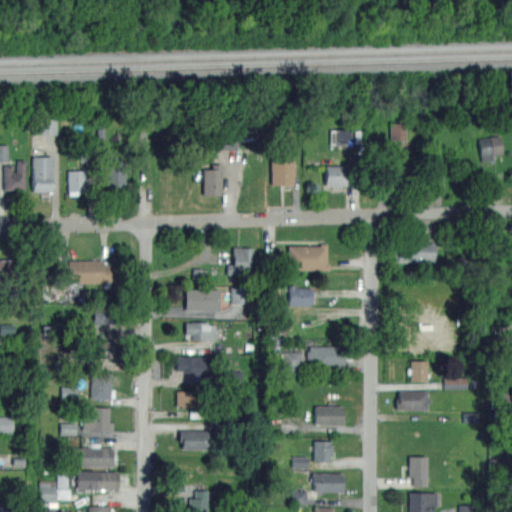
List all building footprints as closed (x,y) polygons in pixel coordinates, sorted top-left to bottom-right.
[(57,134),(57,117),(32,117),(32,134),(57,134)] [(389,139),(405,139),(405,123),(390,123),(389,139)] [(351,129),(329,129),(329,145),(352,145),(351,129)] [(235,149),(235,134),(212,134),(212,149),(235,149)] [(480,160),(477,138),(498,135),(501,153),(491,155),(491,159),(480,160)] [(412,154),(413,154),(412,183),(405,183),(405,185),(394,185),(394,154),(403,154),(403,148),(412,148),(412,154)] [(118,158),(123,158),(124,185),(121,185),(121,190),(104,191),(103,158),(107,158),(107,154),(118,153),(118,158)] [(270,184),(269,156),(292,155),(293,183),(270,184)] [(50,157),(51,190),(32,190),(32,157),(50,157)] [(24,159),(24,189),(2,189),(2,164),(10,164),(10,170),(15,170),(15,159),(24,159)] [(220,194),(201,194),(201,168),(211,168),(211,163),(220,163),(220,194)] [(345,185),(324,184),(324,164),(345,165),(345,185)] [(84,190),(77,190),(77,194),(67,194),(67,169),(83,169),(84,190)] [(426,228),(426,242),(433,242),(434,260),(396,261),(396,260),(392,260),(392,241),(417,241),(417,229),(426,228)] [(328,269),(286,269),(286,245),(318,245),(318,242),(325,242),(325,262),(329,262),(328,269)] [(252,247),(251,261),(254,261),(254,274),(227,273),(227,264),(232,264),(232,246),(252,247)] [(110,281),(58,282),(58,265),(67,264),(67,259),(101,258),(101,264),(110,264),(110,281)] [(0,281),(0,259),(8,259),(8,264),(16,264),(16,281),(0,281)] [(310,304),(287,304),(287,284),(293,285),(293,287),(310,287),(310,304)] [(247,303),(246,289),(229,290),(229,304),(247,303)] [(216,312),(184,312),(184,290),(216,290),(216,312)] [(92,324),(92,306),(116,306),(116,311),(120,311),(120,321),(115,321),(115,324),(92,324)] [(287,332),(272,332),(272,319),(269,319),(269,313),(273,313),(272,308),(287,308),(287,332)] [(93,326),(89,327),(89,338),(109,337),(108,311),(93,311),(93,326)] [(206,321),(206,323),(213,323),(213,339),(189,338),(189,333),(183,333),(183,323),(189,323),(190,320),(206,321)] [(426,331),(432,331),(432,337),(426,338),(426,345),(425,345),(425,353),(409,353),(409,337),(407,337),(407,332),(410,332),(410,326),(426,326),(426,331)] [(115,357),(93,357),(93,340),(115,340),(115,345),(120,345),(120,355),(115,355),(115,357)] [(343,364),(313,364),(313,360),(305,360),(305,350),(308,350),(308,345),(343,345),(343,364)] [(282,369),(300,370),(301,352),(283,351),(282,369)] [(213,375),(194,375),(194,370),(176,369),(176,354),(213,355),(213,375)] [(409,381),(409,360),(425,360),(426,380),(409,381)] [(242,370),(227,370),(227,384),(242,384),(242,370)] [(109,398),(89,397),(90,371),(110,372),(109,389),(113,389),(113,396),(109,396),(109,398)] [(443,388),(465,387),(465,378),(443,379),(443,388)] [(77,387),(60,387),(60,399),(77,400),(77,387)] [(195,390),(195,400),(201,400),(201,407),(180,407),(180,404),(173,404),(173,389),(195,390)] [(394,408),(394,397),(397,397),(397,391),(425,390),(425,397),(429,397),(429,403),(425,403),(426,408),(394,408)] [(343,423),(313,423),(314,405),(341,405),(341,418),(343,418),(343,423)] [(111,430),(81,429),(81,413),(89,414),(90,406),(108,406),(108,421),(111,421),(111,430)] [(0,433),(12,434),(13,417),(0,416),(0,433)] [(215,449),(180,448),(180,441),(177,441),(177,428),(214,429),(214,420),(229,421),(229,436),(215,435),(215,449)] [(60,434),(76,435),(76,423),(60,423),(60,434)] [(329,460),(312,460),(312,439),(329,440),(328,444),(331,444),(331,453),(329,452),(329,460)] [(112,447),(112,465),(65,465),(65,446),(112,447)] [(306,468),(307,457),(292,456),(291,467),(306,468)] [(425,484),(413,484),(413,476),(408,476),(408,456),(425,456),(425,484)] [(120,470),(119,488),(89,488),(89,492),(82,492),(82,488),(74,488),(74,470),(120,470)] [(342,491),(313,491),(313,482),(310,482),(310,472),(342,472),(342,491)] [(39,480),(38,499),(68,500),(68,474),(56,474),(56,480),(39,480)] [(306,503),(306,490),(292,489),(291,503),(306,503)] [(188,511),(188,508),(186,508),(186,504),(188,504),(188,497),(193,497),(193,490),(206,490),(206,511),(188,511)] [(434,492),(434,506),(430,506),(430,511),(408,511),(408,492),(434,492)]
